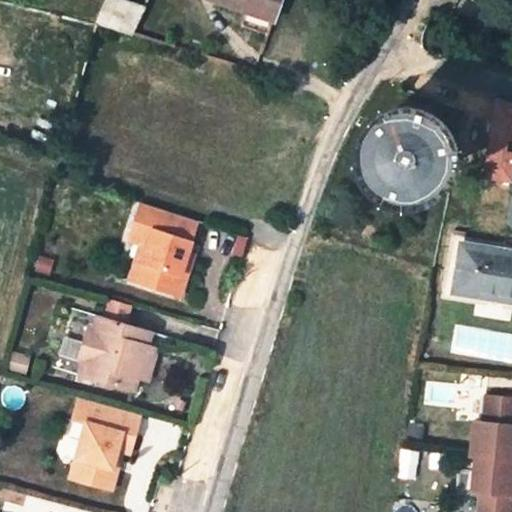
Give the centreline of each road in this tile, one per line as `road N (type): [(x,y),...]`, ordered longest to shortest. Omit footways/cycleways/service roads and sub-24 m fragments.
road 1 (unclassified): [(213,511),(339,115),(405,0)]
road 2 (unknown): [(377,49),(495,108),(511,125)]
